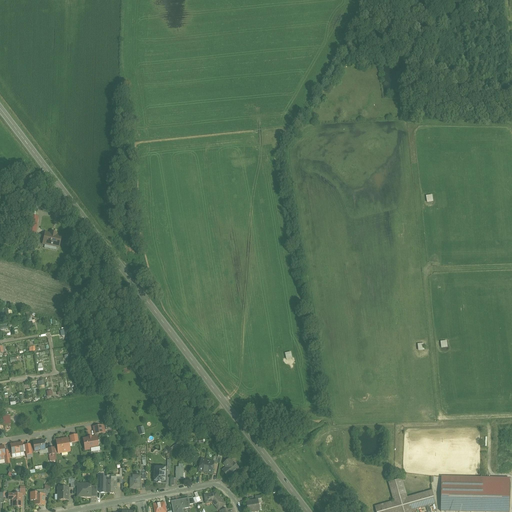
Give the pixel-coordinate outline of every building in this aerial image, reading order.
[(36,211),(30,210),(30,212),(27,212),(25,219),(28,220),(27,232),(23,231),(22,237),(20,237),(20,239),(30,241),(31,233),(36,233),(39,217),(35,216),(36,211)] [(57,234),(50,233),(50,234),(46,233),(43,244),(44,244),(44,248),(57,251),(58,247),(59,247),(61,236),(56,235),(57,234)] [(11,405),(21,403),(19,396),(10,397),(11,405)] [(14,424),(11,415),(4,417),(6,426),(14,424)] [(102,426),(94,428),(95,434),(103,433),(102,426)] [(96,437),(83,440),(85,450),(91,449),(91,452),(100,451),(99,447),(98,447),(96,437)] [(68,439),(56,441),(58,454),(62,453),(63,452),(66,451),(67,452),(70,452),(68,439)] [(43,441),(33,443),(35,451),(36,452),(39,452),(40,451),(45,450),(43,441)] [(22,443),(11,445),(12,454),(23,452),(22,443)] [(234,463),(231,459),(226,463),(229,467),(223,471),(228,477),(239,469),(234,462),(234,463)] [(214,462),(202,460),(200,471),(212,474),(214,462)] [(167,467),(155,467),(156,467),(155,473),(154,473),(154,482),(166,483),(167,467)] [(247,472),(242,467),(238,472),(242,476),(247,472)] [(116,476),(111,476),(111,481),(105,481),(105,477),(100,477),(99,494),(114,494),(114,488),(116,488),(116,484),(116,477),(116,476)] [(141,476),(133,476),(133,483),(130,483),(130,488),(140,489),(141,476)] [(432,491),(407,499),(401,479),(389,483),(395,502),(375,507),(376,511),(410,511),(435,504),(432,491)] [(508,511),(509,483),(442,482),(441,511),(508,511)] [(91,485),(78,484),(78,497),(91,497),(91,486),(91,485)] [(68,488),(58,488),(58,500),(68,500),(68,488)] [(44,494),(36,494),(36,493),(31,493),(31,501),(35,501),(36,501),(36,504),(35,504),(35,505),(44,505),(44,496),(44,494)] [(220,499),(217,496),(218,495),(217,493),(205,496),(206,502),(211,501),(218,510),(225,504),(221,498),(220,499)] [(20,494),(9,494),(9,500),(13,500),(13,507),(22,507),(22,496),(22,494),(20,494)] [(189,499),(172,502),(173,511),(182,511),(182,509),(190,508),(190,505),(189,499)] [(258,500),(247,502),(248,511),(250,511),(260,510),(258,500)] [(165,511),(164,503),(154,505),(155,511),(165,511)]
